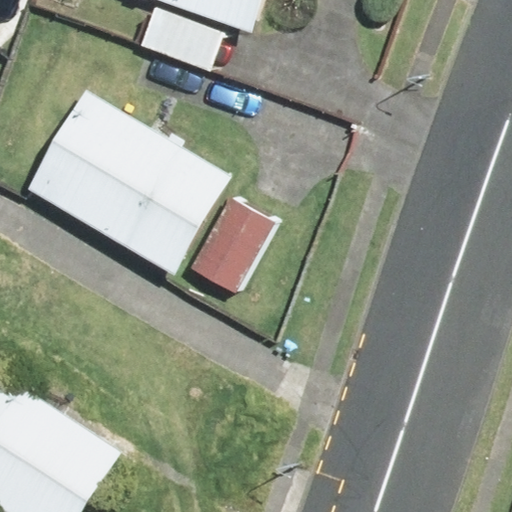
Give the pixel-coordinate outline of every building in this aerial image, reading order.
[(265,0),(167,0),(256,30),(265,0)] [(231,37),(160,10),(147,46),(218,72),(231,37)] [(89,89),(30,187),(179,276),(238,179),(89,89)] [(278,223),(234,201),(198,270),(241,293),(278,223)] [(0,366),(0,505),(10,511),(92,511),(131,453),(0,366)]
